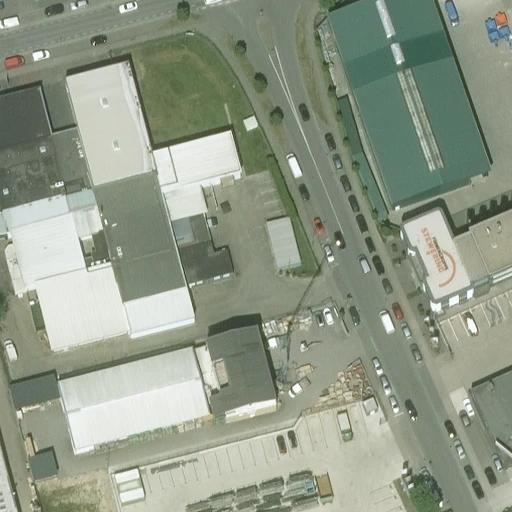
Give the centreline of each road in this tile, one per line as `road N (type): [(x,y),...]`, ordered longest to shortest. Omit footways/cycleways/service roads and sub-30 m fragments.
road 1 (unclassified): [(470,511),(390,339),(253,0)]
road 2 (unclassified): [(0,46),(177,0)]
